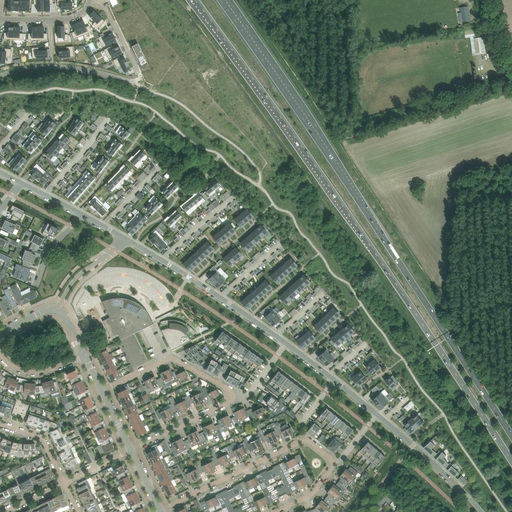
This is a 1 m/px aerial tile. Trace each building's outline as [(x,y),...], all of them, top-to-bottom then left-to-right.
[(37,0),(33,0),(34,5),(37,5),(37,11),(44,11),(43,0),(42,0),(37,0)] [(52,0),(43,0),(44,11),(50,11),(50,4),(53,4),(52,0)] [(65,0),(57,0),(57,5),(61,5),(61,10),(72,9),(72,2),(66,3),(65,0)] [(460,8),(463,22),(470,20),(468,6),(460,8)] [(94,11),(89,16),(95,22),(92,24),(97,29),(105,21),(94,11)] [(84,21),(78,23),(83,36),(92,32),(89,26),(86,27),(84,21)] [(74,32),(71,33),(74,39),(83,36),(78,23),(72,26),(74,32)] [(4,33),(4,40),(13,40),(14,27),(8,26),(7,33),(4,33)] [(64,26),(57,26),(58,38),(64,38),(64,41),(68,41),(68,34),(65,35),(64,26)] [(14,27),(13,40),(23,40),(23,34),(20,34),(20,27),(14,27)] [(31,34),(28,34),(28,40),(38,40),(38,27),(31,27),(31,34)] [(44,27),(38,27),(38,40),(47,40),(47,34),(44,34),(44,27)] [(475,29),(470,30),(465,31),(465,34),(464,34),(465,34),(466,37),(473,36),(476,54),(486,53),(483,37),(476,38),(475,29)] [(104,35),(98,38),(102,47),(116,40),(113,34),(106,38),(104,35)] [(138,43),(131,46),(132,48),(140,65),(141,67),(148,64),(138,43)] [(67,50),(59,51),(59,58),(74,56),(74,46),(67,46),(67,50)] [(110,47),(104,50),(108,59),(122,53),(119,46),(112,50),(110,47)] [(38,48),(32,48),(32,59),(48,57),(47,50),(39,51),(38,48)] [(0,51),(0,63),(5,64),(6,57),(10,58),(12,49),(5,49),(4,52),(0,51)] [(119,58),(113,61),(117,68),(121,66),(124,72),(130,69),(125,58),(120,61),(119,58)] [(50,129),(52,127),(53,128),(56,124),(48,117),(43,123),(50,129)] [(74,122),(72,124),(79,129),(78,129),(79,129),(84,123),(76,117),(73,121),(74,122)] [(42,123),(37,128),(39,131),(46,136),(51,130),(44,125),(43,124),(42,123)] [(72,124),(68,130),(74,135),(78,129),(79,129),(72,124)] [(120,126),(115,132),(119,135),(118,136),(123,140),(124,138),(125,139),(126,137),(127,138),(130,133),(120,126)] [(14,136),(11,140),(16,144),(21,138),(19,136),(16,134),(16,133),(14,136)] [(63,133),(58,138),(59,138),(66,144),(70,140),(66,136),(63,133)] [(34,134),(31,138),(38,145),(42,140),(44,138),(40,135),(38,138),(34,134)] [(30,137),(26,142),(35,149),(36,149),(35,149),(36,148),(38,145),(31,138),(30,137)] [(59,138),(56,142),(62,148),(64,150),(68,146),(66,144),(59,138)] [(83,138),(78,144),(82,148),(87,141),(83,138)] [(115,139),(110,145),(111,145),(117,150),(119,149),(120,149),(123,145),(115,139)] [(26,142),(22,146),(28,151),(28,152),(31,154),(35,149),(26,142)] [(56,142),(52,146),(60,154),(64,150),(62,148),(56,142)] [(109,148),(106,152),(113,156),(117,150),(111,145),(111,146),(109,148)] [(52,146),(48,150),(57,158),(60,154),(52,146)] [(140,149),(135,155),(142,161),(147,156),(140,149)] [(48,150),(44,155),(47,158),(46,159),(52,165),(54,162),(58,158),(57,158),(48,150)] [(19,153),(14,159),(21,165),(26,159),(19,153)] [(99,158),(96,161),(98,162),(105,167),(109,161),(111,159),(105,154),(103,156),(101,159),(99,158)] [(132,156),(128,160),(137,168),(143,163),(142,161),(135,155),(133,156),(132,156)] [(21,165),(14,159),(13,158),(8,164),(17,171),(20,167),(19,167),(21,165)] [(98,162),(93,169),(100,173),(105,167),(98,162)] [(124,164),(120,169),(126,175),(131,171),(127,168),(129,166),(126,162),(124,164)] [(42,174),(43,175),(45,172),(37,164),(31,171),(33,173),(31,176),(35,179),(36,179),(37,180),(42,174)] [(120,169),(117,173),(123,179),(126,182),(129,178),(126,175),(120,169)] [(87,170),(83,175),(92,183),(96,178),(93,175),(92,176),(87,170)] [(37,180),(44,186),(47,182),(46,182),(48,180),(51,183),(54,180),(45,172),(43,175),(42,174),(37,180)] [(117,173),(113,177),(119,183),(123,179),(117,173)] [(83,175),(80,179),(88,187),(92,183),(83,175)] [(113,177),(109,181),(116,188),(117,189),(121,184),(119,183),(113,177)] [(211,182),(209,184),(215,191),(221,186),(214,178),(210,181),(211,182)] [(80,179),(76,183),(85,191),(88,187),(80,179)] [(104,185),(103,187),(110,194),(112,191),(116,188),(109,181),(104,185)] [(171,181),(166,186),(173,193),(174,191),(175,192),(179,188),(176,184),(175,185),(171,181)] [(76,183),(73,187),(81,195),(85,191),(76,183)] [(209,184),(203,188),(205,192),(203,193),(207,199),(216,192),(215,191),(209,184)] [(166,186),(161,192),(164,195),(164,196),(167,199),(173,193),(166,186)] [(73,187),(69,191),(78,199),(81,195),(73,187)] [(69,191),(65,195),(71,201),(70,201),(74,204),(78,199),(69,191)] [(201,204),(205,201),(200,194),(201,194),(198,191),(193,195),(201,204)] [(140,192),(136,197),(140,201),(144,196),(140,192)] [(154,195),(148,201),(150,203),(157,209),(159,207),(159,208),(163,204),(154,195)] [(201,204),(193,195),(189,199),(196,208),(201,204)] [(102,202),(95,196),(89,202),(91,205),(90,206),(94,210),(94,209),(102,202)] [(189,199),(185,202),(193,211),(196,208),(189,199)] [(103,204),(102,202),(94,209),(102,217),(105,214),(105,213),(108,210),(103,204)] [(193,211),(185,202),(180,206),(183,210),(183,209),(188,215),(193,211)] [(150,203),(145,208),(152,215),(157,209),(150,203)] [(12,205),(9,211),(12,213),(11,214),(13,215),(13,216),(12,218),(17,221),(18,218),(21,219),(25,212),(25,211),(12,205)] [(247,209),(243,212),(249,220),(253,217),(247,209)] [(176,210),(170,215),(176,222),(182,217),(176,210)] [(138,211),(134,215),(135,216),(143,224),(147,220),(146,219),(147,218),(145,216),(145,215),(144,216),(138,211)] [(243,212),(238,216),(245,224),(249,220),(243,212)] [(164,220),(166,222),(171,227),(176,222),(170,215),(168,217),(168,216),(164,220)] [(135,216),(131,220),(139,228),(143,224),(135,216)] [(238,216),(234,219),(240,227),(245,224),(238,216)] [(1,228),(13,233),(15,229),(18,231),(20,226),(21,226),(7,219),(6,220),(5,220),(4,223),(5,223),(5,225),(3,224),(1,228)] [(131,220),(127,224),(136,232),(136,231),(139,228),(131,220)] [(43,233),(42,234),(48,237),(49,234),(51,235),(51,234),(54,235),(58,228),(52,225),(48,223),(44,230),(43,233)] [(229,223),(225,227),(231,234),(236,231),(229,223)] [(127,224),(123,227),(129,233),(128,233),(128,234),(131,236),(131,235),(132,236),(136,232),(127,224)] [(261,225),(256,229),(263,236),(267,233),(265,230),(262,227),(261,225)] [(225,227),(221,230),(227,238),(231,234),(225,227)] [(256,229),(252,232),(259,240),(263,236),(256,229)] [(27,231),(26,234),(30,236),(33,237),(31,241),(32,242),(37,245),(40,246),(44,239),(34,234),(26,230),(26,231),(27,231)] [(156,245),(162,239),(164,238),(156,230),(150,235),(152,238),(150,240),(153,244),(154,243),(156,245)] [(221,230),(216,233),(223,241),(227,238),(221,230)] [(252,232),(248,236),(255,244),(259,240),(252,232)] [(216,233),(212,237),(218,245),(223,241),(216,233)] [(248,236),(244,240),(251,247),(255,244),(248,236)] [(0,245),(6,248),(8,243),(17,247),(19,243),(5,237),(4,239),(2,238),(0,237),(0,245)] [(162,239),(156,245),(161,251),(165,248),(164,248),(167,245),(162,239)] [(244,240),(240,243),(247,251),(251,247),(244,240)] [(207,241),(203,245),(210,253),(214,249),(207,241)] [(30,247),(29,250),(34,252),(35,250),(37,245),(32,242),(30,247)] [(203,245),(199,249),(206,256),(210,253),(203,245)] [(235,247),(231,251),(238,259),(242,255),(235,247)] [(199,249),(195,253),(202,260),(206,256),(199,249)] [(25,250),(22,259),(23,259),(22,262),(23,263),(31,265),(32,266),(33,263),(34,263),(36,256),(36,255),(35,255),(32,253),(32,252),(33,253),(26,250),(25,250)] [(231,251),(227,255),(234,262),(238,259),(231,251)] [(0,258),(6,261),(4,265),(8,267),(12,258),(0,253),(0,258)] [(195,253),(191,256),(198,264),(202,260),(195,253)] [(227,255),(223,258),(230,266),(234,262),(227,255)] [(191,256),(187,260),(194,268),(198,264),(191,256)] [(290,258),(286,262),(293,269),(297,266),(290,258)] [(187,260),(183,264),(190,271),(194,268),(187,260)] [(286,262),(282,265),(289,273),(293,269),(286,262)] [(15,268),(19,270),(17,278),(27,281),(28,278),(29,276),(30,275),(30,273),(29,273),(30,271),(30,270),(31,269),(16,264),(15,268)] [(282,265),(278,269),(285,276),(289,273),(282,265)] [(212,283),(221,275),(221,274),(213,266),(209,269),(213,274),(208,279),(212,283)] [(278,269),(274,272),(281,280),(285,276),(278,269)] [(274,272),(270,276),(277,284),(281,280),(274,272)] [(226,279),(222,274),(221,274),(221,275),(212,283),(216,287),(226,279)] [(303,275),(299,278),(306,286),(310,282),(303,275)] [(299,278),(295,282),(302,290),(306,286),(299,278)] [(265,280),(261,284),(268,291),(272,288),(265,280)] [(295,282),(291,286),(298,293),(302,290),(295,282)] [(0,301),(3,308),(5,312),(6,312),(6,313),(10,312),(9,310),(10,310),(10,309),(12,307),(12,308),(17,305),(7,284),(3,285),(5,289),(4,290),(8,300),(4,301),(4,300),(0,301)] [(11,286),(17,300),(20,304),(23,302),(24,303),(27,302),(26,301),(28,299),(28,300),(37,296),(36,295),(38,294),(36,290),(34,291),(34,290),(26,294),(22,295),(16,284),(15,284),(12,285),(12,286),(11,286)] [(261,284),(257,287),(264,295),(268,291),(261,284)] [(291,286),(287,290),(294,297),(298,293),(291,286)] [(257,287),(253,291),(260,299),(264,295),(257,287)] [(287,290),(283,293),(290,301),(294,297),(287,290)] [(253,291),(249,295),(256,302),(260,299),(253,291)] [(283,293),(279,297),(286,305),(290,301),(283,293)] [(249,295),(245,298),(252,306),(256,302),(249,295)] [(146,310),(145,309),(144,309),(144,308),(143,307),(142,306),(141,306),(140,305),(139,304),(138,304),(138,303),(137,303),(136,302),(135,302),(134,301),(133,301),(132,300),(131,300),(130,300),(129,299),(128,299),(127,299),(126,299),(125,298),(124,298),(123,298),(122,298),(121,298),(120,298),(119,298),(118,298),(117,298),(116,298),(115,298),(114,298),(113,298),(112,298),(111,298),(110,299),(109,299),(108,299),(107,299),(107,300),(106,300),(105,300),(104,301),(103,301),(102,301),(102,302),(110,317),(107,319),(107,320),(108,321),(104,323),(105,327),(107,326),(111,334),(109,335),(111,338),(118,334),(121,339),(124,347),(135,368),(147,362),(133,333),(149,325),(154,323),(152,321),(149,315),(149,314),(148,314),(148,313),(147,312),(147,311),(146,311),(146,310)] [(245,298),(241,302),(247,309),(252,306),(245,298)] [(268,306),(261,311),(264,315),(264,314),(266,316),(264,317),(268,322),(269,321),(278,313),(280,311),(276,307),(270,312),(269,310),(270,309),(268,306)] [(333,307),(329,311),(336,318),(340,315),(333,307)] [(329,311),(325,315),(332,322),(336,318),(329,311)] [(278,313),(269,321),(272,326),(282,318),(282,317),(278,313)] [(325,315),(321,319),(328,326),(332,322),(325,315)] [(321,319),(317,322),(324,330),(328,326),(321,319)] [(317,322),(313,326),(320,334),(324,330),(317,322)] [(174,349),(187,342),(195,338),(195,337),(194,336),(194,335),(193,335),(193,334),(192,334),(192,333),(191,332),(190,331),(189,330),(188,329),(187,328),(186,328),(186,327),(185,327),(184,327),(184,326),(183,326),(182,325),(181,325),(180,325),(180,324),(179,324),(178,324),(177,324),(176,323),(175,323),(174,323),(173,323),(172,323),(171,323),(170,323),(169,323),(168,323),(167,323),(166,323),(165,324),(164,324),(163,324),(162,325),(161,325),(160,325),(160,326),(159,326),(169,346),(171,350),(174,349)] [(347,324),(343,328),(350,336),(354,332),(347,324)] [(343,328),(339,331),(345,339),(350,336),(343,328)] [(309,330),(304,334),(311,342),(315,338),(309,330)] [(221,344),(227,334),(227,335),(223,331),(215,335),(217,338),(215,341),(220,345),(221,344)] [(339,331),(335,335),(341,343),(345,339),(339,331)] [(227,334),(221,344),(225,347),(232,338),(232,337),(231,338),(230,337),(227,334)] [(304,334),(300,337),(307,345),(311,342),(304,334)] [(335,335),(331,338),(337,346),(341,343),(335,335)] [(300,337),(296,341),(302,349),(307,345),(300,337)] [(236,341),(235,341),(232,338),(225,347),(224,348),(229,351),(236,341)] [(240,344),(236,341),(229,351),(233,354),(240,344)] [(238,357),(238,356),(245,347),(244,347),(240,344),(233,354),(238,357)] [(193,345),(185,350),(187,352),(187,351),(188,352),(186,353),(190,358),(198,351),(194,346),(193,345)] [(243,359),(249,350),(245,347),(238,356),(243,359)] [(98,353),(101,358),(109,354),(106,349),(104,351),(103,350),(103,349),(102,349),(101,349),(101,350),(101,351),(101,352),(98,353)] [(326,349),(318,357),(322,361),(330,354),(326,349)] [(198,351),(190,358),(194,363),(195,364),(198,361),(201,358),(203,361),(204,360),(207,357),(205,355),(200,350),(198,351)] [(249,350),(243,359),(247,362),(254,353),(253,353),(252,352),(249,350)] [(101,358),(103,364),(111,360),(114,359),(113,358),(114,358),(113,355),(112,356),(111,353),(109,354),(101,358)] [(252,365),(258,356),(258,357),(254,353),(247,362),(246,363),(251,367),(252,365)] [(330,354),(322,361),(326,365),(336,357),(332,353),(330,354)] [(258,356),(252,365),(256,369),(263,359),(260,358),(258,357),(258,356)] [(208,366),(206,370),(207,370),(212,373),(217,363),(211,359),(208,366)] [(373,359),(369,362),(376,371),(381,367),(373,359)] [(103,364),(106,369),(114,365),(111,360),(103,364)] [(368,361),(364,365),(372,375),(376,371),(369,362),(368,361)] [(217,363),(212,373),(216,375),(217,376),(219,372),(220,371),(224,373),(228,365),(224,363),(222,366),(217,363)] [(106,369),(109,375),(117,371),(114,365),(106,369)] [(117,371),(109,375),(111,380),(114,378),(114,379),(115,380),(116,380),(116,379),(117,379),(117,378),(116,377),(117,377),(118,379),(123,376),(120,369),(117,371)] [(168,369),(165,371),(169,380),(171,384),(179,380),(176,375),(176,373),(175,373),(173,374),(172,372),(170,369),(168,370),(168,369)] [(67,374),(71,382),(78,378),(77,379),(76,376),(78,375),(76,370),(67,374)] [(227,376),(225,380),(226,381),(231,383),(236,373),(231,370),(227,376)] [(163,379),(160,381),(163,386),(164,388),(171,384),(169,380),(165,371),(162,373),(160,374),(162,377),(163,379)] [(178,374),(176,375),(179,380),(180,379),(182,383),(188,380),(186,376),(188,376),(185,371),(184,371),(183,371),(178,374)] [(278,371),(271,380),(275,384),(283,374),(282,375),(281,373),(278,371)] [(360,371),(356,375),(362,383),(367,379),(360,371)] [(236,373),(231,383),(235,386),(236,387),(239,383),(242,376),(236,373)] [(283,374),(275,384),(280,387),(287,378),(286,377),(283,374)] [(356,375),(351,379),(357,385),(358,386),(362,383),(356,375)] [(152,377),(149,379),(154,388),(155,390),(160,388),(163,386),(160,381),(157,382),(156,380),(154,376),(153,377),(152,377)] [(385,381),(393,391),(397,387),(397,386),(399,384),(393,376),(390,378),(390,377),(389,377),(385,381)] [(0,382),(0,385),(3,388),(4,386),(9,388),(13,379),(8,377),(7,379),(7,380),(6,379),(4,378),(4,377),(0,382)] [(71,382),(74,390),(83,385),(81,380),(78,382),(77,379),(78,378),(71,382)] [(287,378),(280,387),(284,391),(285,391),(292,381),(291,382),(290,380),(287,378)] [(14,390),(19,391),(21,384),(20,385),(17,384),(18,382),(13,379),(9,388),(13,390),(14,391),(14,390)] [(147,387),(144,388),(145,391),(146,392),(147,394),(152,392),(155,390),(154,388),(149,379),(146,380),(146,381),(144,381),(146,385),(147,387)] [(48,382),(50,391),(51,395),(60,392),(57,381),(56,381),(57,382),(54,383),(53,380),(48,382)] [(292,381),(285,391),(289,394),(296,385),(295,384),(292,381)] [(39,386),(40,393),(41,393),(41,397),(46,396),(45,393),(50,391),(48,382),(42,383),(43,385),(43,386),(42,386),(39,387),(39,386)] [(24,393),(29,393),(30,383),(24,383),(24,386),(21,385),(21,384),(19,391),(24,393)] [(35,393),(40,393),(39,386),(39,387),(36,387),(36,384),(30,383),(29,393),(35,394),(35,393)] [(74,390),(78,398),(86,394),(85,394),(84,394),(83,392),(86,390),(83,385),(74,390)] [(199,390),(195,392),(196,395),(200,404),(204,402),(203,402),(205,401),(204,398),(202,396),(205,394),(202,388),(201,385),(198,386),(199,390)] [(289,394),(288,396),(292,400),(293,399),(301,388),(301,389),(299,387),(297,385),(296,385),(289,394)] [(118,393),(120,398),(128,394),(131,393),(128,386),(124,387),(125,389),(123,390),(122,389),(121,389),(120,389),(120,390),(120,391),(120,392),(118,393)] [(205,387),(202,388),(205,394),(208,393),(209,395),(211,398),(212,397),(213,398),(218,395),(220,394),(217,389),(217,388),(214,386),(209,389),(207,390),(205,387)] [(301,388),(293,399),(298,402),(306,392),(305,392),(304,391),(301,388)] [(190,394),(187,396),(190,402),(192,401),(193,403),(195,406),(197,405),(200,404),(196,395),(195,392),(190,394)] [(306,392),(298,402),(303,406),(311,395),(307,393),(306,392)] [(381,392),(372,400),(376,405),(376,404),(385,397),(385,396),(381,392)] [(385,397),(376,404),(380,409),(390,401),(389,400),(393,397),(389,393),(386,396),(385,396),(385,397)] [(78,398),(82,405),(91,401),(88,396),(86,397),(84,395),(86,394),(78,398)] [(120,398),(123,403),(131,399),(128,394),(120,398)] [(268,400),(265,403),(268,405),(269,406),(274,409),(276,407),(278,409),(279,408),(283,403),(284,401),(282,400),(280,398),(278,401),(278,400),(271,395),(268,400)] [(184,398),(179,400),(185,411),(188,410),(188,409),(190,409),(188,405),(187,403),(190,402),(187,396),(184,398)] [(172,397),(169,398),(171,404),(174,409),(177,408),(178,410),(179,414),(181,413),(185,411),(179,400),(174,402),(172,397)] [(123,403),(125,409),(136,404),(133,398),(131,399),(123,403)] [(82,405),(86,413),(93,409),(92,410),(91,407),(93,406),(91,401),(82,405)] [(287,407),(283,403),(279,408),(284,412),(287,407)] [(125,409),(128,414),(136,410),(138,409),(136,404),(125,409)] [(168,408),(165,410),(169,419),(172,417),(174,416),(172,413),(171,411),(174,409),(171,404),(168,405),(170,408),(168,409),(168,408)] [(12,408),(7,406),(3,416),(9,418),(12,408)] [(242,408),(239,410),(243,419),(247,417),(246,417),(248,416),(249,419),(252,417),(249,412),(247,413),(246,411),(244,407),(242,408)] [(252,410),(249,412),(252,417),(255,416),(255,417),(257,416),(258,416),(263,414),(263,413),(264,413),(262,407),(260,408),(255,411),(253,412),(252,410)] [(326,407),(319,417),(323,421),(331,411),(330,412),(329,410),(326,407)] [(86,413),(83,414),(87,422),(90,421),(99,416),(96,411),(93,413),(92,410),(93,410),(93,409),(86,413)] [(160,409),(155,411),(157,415),(158,417),(161,416),(162,418),(164,421),(166,420),(166,421),(169,419),(165,410),(162,412),(160,409)] [(128,414),(131,419),(139,416),(136,410),(128,414)] [(237,418),(234,419),(237,425),(240,424),(240,425),(245,422),(243,419),(239,410),(236,411),(236,412),(234,412),(236,416),(237,418)] [(331,411),(323,421),(324,420),(328,423),(327,424),(328,424),(335,415),(332,413),(331,412),(331,411)] [(26,424),(31,426),(35,414),(30,412),(26,424)] [(31,426),(37,427),(40,418),(41,416),(35,414),(31,426)] [(417,414),(413,418),(419,426),(424,422),(423,421),(425,419),(422,415),(422,414),(419,417),(418,415),(417,414)] [(226,416),(223,417),(228,426),(231,425),(232,424),(234,427),(237,425),(234,419),(231,421),(230,419),(228,415),(227,416),(226,416)] [(332,428),(340,418),(339,419),(335,415),(328,424),(332,428)] [(40,418),(37,427),(42,429),(45,420),(46,418),(41,416),(40,418)] [(90,421),(93,429),(101,425),(100,425),(98,423),(101,422),(99,416),(90,421)] [(131,419),(133,425),(141,421),(139,416),(131,419)] [(221,426),(218,427),(220,430),(221,433),(224,431),(229,429),(228,426),(223,417),(220,419),(218,420),(220,423),(220,424),(221,426)] [(340,418),(332,428),(333,427),(337,431),(336,432),(344,422),(341,420),(339,419),(340,418)] [(409,421),(409,422),(415,429),(419,426),(413,418),(409,421)] [(50,426),(53,427),(56,423),(45,420),(42,429),(48,431),(50,426)] [(408,420),(404,424),(410,432),(411,433),(415,429),(409,422),(409,421),(408,420)] [(133,425),(136,430),(144,426),(141,421),(133,425)] [(278,422),(275,424),(276,427),(279,432),(282,431),(283,433),(284,437),(286,436),(292,433),(293,432),(291,427),(289,428),(287,424),(282,426),(282,427),(280,428),(279,425),(278,422)] [(340,435),(349,425),(348,425),(348,426),(344,422),(336,432),(340,435)] [(50,432),(52,438),(63,432),(60,427),(58,428),(56,423),(53,427),(54,430),(50,432)] [(211,423),(208,425),(212,434),(214,437),(218,435),(220,439),(223,438),(223,437),(221,433),(220,430),(218,427),(216,428),(214,426),(213,423),(211,424),(211,423)] [(321,428),(314,423),(307,432),(314,437),(321,428)] [(93,429),(97,436),(106,432),(104,427),(101,428),(100,426),(101,425),(93,429)] [(205,433),(203,435),(205,440),(208,439),(209,440),(214,437),(212,434),(208,425),(204,427),(203,428),(204,431),(205,433)] [(345,439),(353,429),(348,426),(349,426),(349,425),(340,435),(341,436),(341,435),(345,439)] [(144,426),(136,430),(138,435),(141,434),(141,435),(142,435),(143,435),(144,435),(144,434),(144,433),(146,431),(144,426)] [(273,427),(268,430),(274,442),(277,440),(279,439),(277,436),(276,434),(279,432),(276,427),(273,428),(273,427)] [(195,431),(192,433),(196,442),(198,444),(202,442),(205,440),(203,435),(200,436),(199,434),(197,430),(195,431)] [(261,430),(259,431),(260,434),(263,440),(266,439),(267,441),(269,444),(271,443),(271,444),(274,442),(268,430),(263,433),(261,430)] [(52,438),(55,443),(65,437),(63,432),(52,438)] [(97,436),(101,444),(108,440),(107,441),(106,438),(109,437),(106,432),(97,436)] [(190,441),(187,442),(190,448),(198,444),(196,442),(192,433),(189,434),(189,435),(187,435),(189,439),(190,441)] [(258,436),(253,438),(254,440),(258,450),(262,448),(261,448),(263,447),(262,443),(261,441),(263,440),(260,434),(258,435),(258,436)] [(3,438),(0,443),(0,450),(3,452),(8,441),(8,440),(6,439),(5,439),(3,438),(3,437),(3,438)] [(55,443),(57,448),(68,443),(65,437),(55,443)] [(246,437),(243,439),(245,442),(248,448),(250,446),(251,448),(253,452),(255,451),(258,450),(254,440),(253,438),(248,440),(246,437)] [(180,439),(176,440),(182,452),(187,450),(190,448),(187,442),(184,444),(183,442),(182,438),(180,439)] [(335,452),(341,444),(334,439),(328,446),(331,449),(331,450),(334,452),(334,451),(335,452)] [(108,440),(101,444),(105,452),(114,448),(111,442),(109,444),(107,441),(108,441),(108,440)] [(174,449),(171,450),(172,452),(173,453),(174,455),(174,456),(177,454),(182,452),(176,440),(173,442),(171,443),(173,447),(174,449)] [(3,452),(10,454),(13,442),(8,441),(3,452)] [(13,442),(10,454),(16,456),(18,444),(19,443),(18,443),(16,442),(13,442),(13,441),(13,442)] [(368,441),(359,452),(363,456),(372,445),(371,446),(370,444),(368,441)] [(431,441),(423,448),(431,455),(435,451),(432,449),(435,445),(431,441)] [(242,443),(237,446),(243,457),(246,456),(246,455),(248,454),(246,451),(245,449),(248,448),(245,442),(242,443)] [(60,453),(71,448),(68,443),(57,448),(60,453)] [(150,452),(147,453),(150,458),(158,454),(161,453),(161,452),(160,453),(157,447),(156,444),(151,447),(153,450),(152,450),(152,449),(151,449),(150,449),(150,450),(149,450),(149,451),(150,452)] [(372,445),(363,456),(367,459),(376,449),(374,448),(372,445)] [(232,448),(229,449),(232,455),(235,454),(236,456),(237,459),(239,459),(243,457),(237,446),(236,446),(232,447),(232,448)] [(60,453),(59,453),(59,454),(60,456),(61,458),(61,459),(62,458),(71,454),(73,453),(71,448),(60,453)] [(226,451),(221,453),(222,453),(227,465),(230,463),(232,462),(230,459),(229,457),(232,455),(229,449),(229,450),(226,451)] [(376,449),(367,459),(372,463),(381,452),(378,451),(376,450),(376,449)] [(87,452),(85,453),(84,454),(85,456),(89,464),(92,462),(87,452)] [(381,452),(372,463),(376,467),(385,456),(382,454),(380,453),(381,452)] [(440,454),(436,459),(443,466),(447,462),(444,458),(446,455),(443,452),(440,454)] [(62,458),(61,459),(63,461),(64,463),(64,464),(65,463),(76,458),(73,453),(71,454),(62,458)] [(158,454),(150,458),(152,463),(160,460),(159,457),(162,455),(161,453),(158,454)] [(217,456),(214,457),(216,463),(219,462),(220,464),(222,467),(224,466),(227,465),(222,453),(220,453),(217,455),(217,456)] [(294,458),(290,460),(294,468),(299,465),(301,470),(306,468),(299,454),(294,457),(294,458)] [(209,459),(205,460),(207,463),(211,473),(215,471),(216,470),(215,466),(214,464),(216,463),(214,457),(211,459),(209,459)] [(80,468),(76,458),(65,463),(67,469),(70,467),(72,472),(80,468)] [(164,458),(163,458),(160,460),(152,463),(155,469),(166,463),(164,458)] [(285,462),(279,464),(286,478),(290,475),(288,471),(294,468),(290,460),(285,462)] [(155,469),(158,474),(169,469),(166,463),(155,469)] [(201,463),(198,465),(201,471),(204,469),(205,471),(206,475),(208,474),(211,473),(207,463),(204,465),(202,466),(201,463)] [(118,464),(110,468),(112,471),(114,470),(116,474),(117,477),(124,474),(123,473),(122,472),(125,470),(124,468),(122,465),(120,467),(118,464)] [(275,468),(270,470),(274,478),(279,475),(282,480),(286,478),(279,464),(274,467),(275,468)] [(451,466),(448,470),(455,477),(459,472),(455,469),(457,468),(454,464),(452,465),(451,466)] [(195,469),(191,471),(196,480),(199,479),(199,478),(201,477),(199,474),(198,472),(201,471),(198,465),(195,466),(196,469),(195,470),(195,469)] [(49,466),(44,469),(49,480),(54,477),(49,466)] [(345,470),(342,473),(351,479),(353,476),(353,475),(355,476),(358,472),(350,466),(350,467),(348,470),(346,469),(345,470)] [(185,471),(182,472),(184,476),(185,478),(188,477),(189,479),(191,482),(192,482),(193,482),(196,480),(191,471),(190,468),(185,471)] [(313,481),(306,468),(301,470),(304,475),(298,478),(302,485),(307,483),(307,484),(313,481)] [(44,469),(39,471),(40,473),(44,482),(45,483),(50,481),(49,480),(44,469)] [(169,469),(158,474),(160,480),(168,476),(171,474),(172,474),(169,469)] [(265,471),(260,474),(266,487),(271,485),(268,480),(274,478),(270,470),(265,472),(265,471)] [(39,471),(34,474),(39,485),(39,486),(45,483),(44,482),(39,471)] [(341,479),(338,482),(346,488),(349,484),(347,483),(348,482),(351,479),(342,473),(340,476),(339,477),(341,479)] [(34,474),(28,476),(34,487),(39,485),(34,474)] [(117,477),(121,485),(130,481),(128,476),(125,477),(124,474),(125,474),(124,474),(117,477)] [(255,477),(250,480),(254,487),(260,485),(262,489),(266,487),(260,474),(254,476),(255,477)] [(290,475),(286,478),(293,491),(298,489),(297,488),(302,485),(298,478),(293,480),(290,475)] [(28,476),(23,479),(29,490),(34,487),(28,476)] [(160,480),(163,485),(171,481),(168,476),(160,480)] [(460,477),(458,479),(459,480),(460,481),(464,485),(468,481),(462,477),(461,478),(460,477)] [(293,491),(286,478),(282,480),(284,485),(278,487),(282,495),(287,493),(287,494),(293,491)] [(23,479),(18,481),(21,488),(23,491),(23,492),(25,491),(29,490),(23,479)] [(77,489),(80,494),(91,488),(87,479),(78,483),(80,487),(77,489)] [(245,481),(240,483),(246,497),(251,495),(249,490),(254,487),(250,480),(246,482),(245,481)] [(121,485),(125,493),(132,489),(131,490),(130,487),(133,486),(130,481),(121,485)] [(163,485),(165,490),(173,486),(171,481),(163,485)] [(17,482),(11,485),(17,495),(20,494),(22,493),(22,492),(20,488),(17,482)] [(332,486),(330,488),(338,495),(341,492),(340,492),(341,491),(343,492),(346,488),(338,482),(336,486),(334,484),(333,486),(332,486)] [(235,487),(230,489),(234,497),(240,494),(242,499),(246,497),(240,483),(235,486),(235,487)] [(11,485),(6,487),(12,498),(17,495),(11,485)] [(271,485),(266,487),(273,501),(278,498),(278,497),(282,495),(278,487),(273,490),(271,485)] [(173,486),(165,490),(168,495),(170,494),(171,495),(172,495),(172,496),(173,495),(174,494),(173,494),(173,493),(176,492),(173,486)] [(6,487),(1,490),(7,500),(12,498),(6,487)] [(273,501),(266,487),(262,489),(264,494),(259,497),(263,505),(267,502),(268,503),(273,501)] [(80,494),(82,499),(93,494),(91,489),(91,488),(80,494)] [(329,494),(326,498),(334,504),(337,500),(335,499),(336,498),(338,495),(330,488),(328,491),(327,493),(329,494)] [(125,493),(129,501),(138,496),(135,491),(132,493),(131,490),(132,489),(125,493)] [(225,491),(220,493),(227,507),(231,504),(229,500),(234,497),(230,489),(226,491),(225,491)] [(215,497),(211,499),(215,507),(220,504),(222,509),(227,507),(220,493),(215,496),(215,497)] [(63,494),(57,496),(63,507),(68,505),(63,494)] [(82,499),(85,504),(96,499),(93,494),(82,499)] [(251,495),(246,497),(253,510),(258,508),(258,507),(263,505),(259,497),(253,500),(251,495)] [(57,496),(52,498),(58,510),(63,507),(57,496)] [(129,501),(132,508),(140,505),(139,505),(137,503),(140,501),(138,496),(129,501)] [(249,511),(253,510),(246,497),(242,499),(244,504),(239,507),(241,511),(249,511)] [(52,498),(47,501),(52,511),(53,511),(58,510),(52,498)] [(320,501),(318,504),(326,510),(328,508),(328,507),(329,506),(331,507),(334,504),(326,498),(323,501),(322,500),(320,501)] [(85,504),(87,509),(98,504),(96,499),(85,504)] [(200,503),(204,511),(210,511),(209,509),(215,507),(211,499),(206,501),(206,500),(200,503)] [(52,511),(47,501),(42,504),(45,511),(52,511)]
